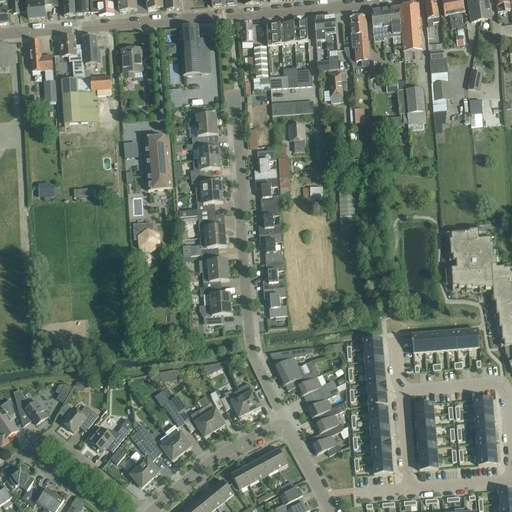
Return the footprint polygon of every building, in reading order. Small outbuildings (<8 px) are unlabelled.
[(54,6),(53,0),(38,0),(39,3),(21,5),(21,14),(22,14),(22,13),(28,12),(29,20),(45,19),(44,6),(54,6)] [(76,17),(74,0),(62,0),(64,18),(76,17)] [(74,0),(76,17),(89,16),(87,0),(74,0)] [(89,0),(91,14),(99,14),(98,0),(89,0)] [(114,16),(113,0),(98,0),(99,14),(99,17),(114,16)] [(118,0),(119,7),(118,7),(118,9),(119,9),(120,13),(137,11),(135,0),(118,0)] [(146,0),(147,1),(148,11),(163,9),(161,0),(146,0)] [(165,0),(166,1),(166,11),(181,10),(179,0),(165,0)] [(457,30),(452,0),(445,0),(441,1),(443,11),(445,18),(449,17),(452,31),(457,30)] [(462,0),(452,0),(457,30),(463,29),(460,14),(465,14),(464,7),(462,0)] [(480,2),(479,0),(467,0),(471,24),(481,22),(478,3),(480,2)] [(488,0),(479,0),(480,2),(478,3),(481,22),(491,20),(488,0)] [(496,0),(498,14),(505,13),(510,12),(508,0),(496,0)] [(7,1),(0,1),(0,25),(9,25),(7,10),(3,10),(3,6),(7,5),(7,1)] [(437,2),(425,4),(428,29),(427,29),(427,39),(435,39),(433,28),(433,24),(439,23),(438,19),(439,18),(437,2)] [(418,5),(400,7),(404,53),(422,52),(418,5)] [(399,8),(390,9),(393,37),(402,35),(399,8)] [(390,9),(381,11),(383,30),(382,30),(383,38),(393,37),(390,9)] [(383,30),(381,11),(371,12),(374,43),(384,43),(383,38),(382,30),(383,30)] [(336,35),(335,17),(314,20),(317,49),(326,48),(327,51),(332,50),(331,35),(336,35)] [(356,63),(369,62),(366,18),(350,19),(352,51),(355,51),(356,63)] [(293,25),(295,45),(295,44),(308,43),(307,23),(296,24),(296,25),(294,25),(293,25)] [(252,25),(241,26),(241,44),(253,44),(252,25)] [(295,45),(293,25),(283,26),(283,27),(280,27),(280,26),(281,46),(282,46),(295,45)] [(281,46),(280,26),(270,27),(270,28),(267,28),(266,28),(267,47),(281,46)] [(180,29),(183,77),(211,75),(208,40),(199,41),(198,28),(180,29)] [(97,57),(95,38),(95,37),(83,38),(85,66),(100,65),(99,56),(97,57)] [(465,48),(463,38),(457,39),(457,43),(458,49),(465,48)] [(92,92),(91,79),(84,80),(84,71),(82,51),(76,52),(75,39),(61,40),(62,58),(69,58),(69,63),(72,63),(74,81),(62,82),(65,126),(100,123),(97,92),(92,92)] [(40,42),(30,42),(32,72),(53,71),(52,67),(52,57),(41,58),(40,42)] [(0,44),(0,68),(8,67),(6,44),(0,44)] [(265,48),(253,49),(253,58),(254,72),(255,80),(267,79),(265,48)] [(132,59),(132,50),(122,51),(124,81),(132,80),(131,74),(130,59),(132,59)] [(141,50),(132,50),(132,59),(130,59),(131,74),(142,73),(141,50)] [(443,52),(430,53),(431,61),(444,60),(443,52)] [(254,72),(253,58),(244,59),(245,73),(254,72)] [(318,73),(328,72),(328,63),(318,64),(318,73)] [(328,64),(329,72),(339,71),(338,63),(328,64)] [(378,65),(371,66),(373,82),(380,81),(378,65)] [(340,74),(329,76),(328,76),(331,105),(343,104),(342,98),(343,98),(340,74)] [(481,94),(484,76),(473,74),(470,92),(481,94)] [(92,92),(97,92),(112,91),(111,78),(91,79),(92,92)] [(259,80),(260,92),(270,91),(269,79),(259,80)] [(396,81),(386,82),(387,91),(397,90),(396,85),(396,81)] [(449,83),(431,84),(433,108),(447,107),(447,102),(450,101),(449,83)] [(169,91),(170,109),(183,109),(182,90),(169,91)] [(423,91),(407,93),(409,114),(410,119),(425,117),(423,91)] [(409,114),(407,93),(397,94),(400,115),(409,114)] [(482,101),(470,101),(470,116),(482,115),(482,101)] [(127,119),(131,119),(142,118),(142,110),(131,111),(126,111),(122,112),(122,120),(127,119)] [(197,127),(217,126),(216,115),(205,116),(204,110),(190,111),(190,121),(189,121),(187,128),(197,127)] [(364,124),(364,110),(354,110),(354,125),(364,124)] [(337,122),(326,123),(327,132),(338,131),(337,122)] [(217,126),(197,127),(198,138),(192,139),(192,145),(207,144),(206,138),(218,137),(217,126)] [(294,143),(294,154),(305,154),(304,126),(289,126),(290,143),(294,143)] [(256,132),(249,132),(250,150),(257,149),(256,132)] [(60,151),(81,150),(80,136),(59,137),(60,151)] [(172,191),(169,148),(169,138),(144,139),(144,149),(146,165),(148,193),(172,191)] [(207,144),(192,145),(194,162),(220,160),(219,149),(207,150),(207,144)] [(255,182),(277,180),(277,171),(270,172),(269,163),(276,163),(275,152),(267,153),(257,153),(258,164),(260,164),(260,172),(254,173),(255,182)] [(278,159),(280,196),(290,196),(289,159),(278,159)] [(220,160),(194,162),(195,179),(210,178),(209,172),(220,171),(220,160)] [(210,178),(195,179),(191,179),(192,186),(196,185),(196,196),(222,194),(221,183),(210,184),(210,178)] [(278,189),(277,180),(255,182),(256,191),(262,190),(262,199),(261,199),(261,209),(279,207),(279,197),(272,198),(271,189),(278,189)] [(354,187),(340,188),(341,230),(355,230),(354,187)] [(323,188),(310,188),(310,202),(323,201),(323,188)] [(196,196),(198,211),(181,212),(181,219),(213,217),(212,205),(223,204),(223,199),(224,198),(223,195),(222,195),(222,194),(196,196)] [(279,207),(261,209),(262,219),(264,219),(264,227),(259,228),(259,237),(282,235),(281,226),(274,227),(273,218),(280,218),(279,207)] [(213,217),(181,219),(182,233),(186,232),(186,224),(198,223),(199,232),(205,232),(206,239),(226,238),(225,227),(214,228),(213,217)] [(152,226),(133,227),(135,242),(139,242),(139,251),(150,256),(159,250),(159,238),(153,235),(152,226)] [(511,268),(510,268),(509,268),(509,270),(504,270),(504,268),(497,269),(496,258),(494,258),(494,253),(495,253),(495,252),(494,252),(493,245),(491,245),(491,239),(487,239),(487,230),(469,232),(469,233),(451,235),(451,241),(453,241),(454,255),(452,255),(452,262),(459,261),(460,269),(448,269),(449,284),(455,284),(455,291),(462,291),(462,289),(468,288),(468,292),(475,292),(475,290),(481,289),(482,293),(488,293),(488,291),(495,290),(495,303),(493,303),(493,309),(497,309),(498,316),(495,316),(496,322),(500,322),(500,328),(498,329),(498,335),(502,335),(503,341),(500,342),(501,348),(505,348),(505,356),(506,356),(511,371),(511,268)] [(282,235),(259,237),(260,246),(266,245),(266,254),(265,254),(266,264),(284,262),(283,252),(276,253),(275,244),(282,244),(282,235)] [(226,238),(206,239),(206,246),(200,247),(201,257),(216,255),(215,249),(227,248),(226,238)] [(201,257),(202,263),(197,263),(198,274),(209,273),(228,271),(228,261),(216,262),(216,255),(201,257)] [(284,262),(266,264),(267,274),(268,274),(269,282),(263,283),(264,292),(286,290),(285,281),(278,282),(277,273),(284,273),(284,262)] [(228,271),(209,273),(209,283),(203,284),(204,290),(218,289),(218,283),(229,282),(228,271)] [(218,289),(204,290),(200,291),(200,297),(210,296),(211,307),(231,305),(230,295),(219,296),(218,289)] [(286,290),(264,292),(264,301),(270,300),(271,309),(269,309),(270,319),(288,318),(287,307),(280,308),(279,299),(287,299),(286,290)] [(231,305),(211,307),(201,308),(204,318),(206,318),(207,326),(221,325),(221,317),(232,316),(231,305)] [(478,331),(467,332),(468,351),(479,350),(478,331)] [(467,332),(456,333),(458,352),(468,351),(467,332)] [(456,333),(445,334),(447,353),(458,352),(456,333)] [(445,334),(434,335),(436,354),(447,353),(445,334)] [(434,335),(423,336),(425,355),(436,354),(434,335)] [(423,336),(412,337),(414,356),(425,355),(423,336)] [(383,352),(382,340),(363,342),(364,353),(383,352)] [(280,377),(299,368),(294,359),(306,357),(307,355),(306,350),(280,354),(270,355),(272,359),(272,358),(271,356),(281,354),(284,360),(286,359),(287,362),(274,368),(274,369),(276,368),(280,377)] [(384,362),(383,352),(364,353),(365,364),(384,362)] [(385,373),(384,362),(365,364),(366,375),(385,373)] [(304,366),(299,368),(280,377),(285,386),(283,387),(284,388),(297,381),(298,383),(295,384),(297,388),(299,388),(299,387),(318,378),(316,373),(314,372),(312,373),(307,365),(304,366)] [(208,366),(203,367),(207,376),(212,374),(208,366)] [(178,381),(176,372),(152,376),(157,383),(162,383),(163,384),(178,381)] [(386,384),(385,373),(366,375),(366,385),(386,384)] [(319,378),(318,378),(299,387),(299,388),(303,397),(302,398),(315,392),(316,394),(313,395),(315,399),(337,388),(334,384),(332,383),(321,388),(317,379),(319,378)] [(386,395),(386,384),(366,385),(367,396),(386,395)] [(60,386),(56,392),(61,395),(57,401),(62,404),(72,388),(66,385),(60,386)] [(337,388),(315,399),(317,403),(320,402),(320,404),(308,410),(309,410),(314,419),(312,419),(312,420),(323,415),(323,414),(332,410),(328,401),(338,396),(339,393),(337,388)] [(243,390),(239,392),(250,413),(261,408),(251,389),(244,392),(243,390)] [(250,413),(239,392),(231,396),(230,394),(225,396),(226,398),(220,401),(226,412),(234,408),(239,419),(250,413)] [(387,406),(386,395),(367,396),(368,408),(387,406)] [(493,411),(492,400),(473,402),(474,413),(493,411)] [(0,443),(2,446),(9,441),(7,440),(18,432),(9,419),(15,415),(10,401),(1,407),(4,412),(0,414),(0,443)] [(17,407),(21,419),(23,428),(30,424),(28,418),(30,417),(37,426),(48,418),(37,403),(31,407),(26,401),(17,407)] [(184,423),(178,415),(172,406),(169,401),(164,405),(179,427),(184,423)] [(323,414),(323,415),(325,418),(327,417),(328,419),(315,425),(315,426),(317,425),(321,434),(322,435),(340,426),(340,425),(336,417),(346,411),(347,409),(344,404),(332,410),(323,414)] [(211,405),(201,411),(215,433),(225,426),(220,418),(216,411),(215,412),(211,405)] [(434,416),(433,405),(414,407),(415,418),(434,416)] [(89,430),(95,422),(99,417),(86,407),(80,414),(74,409),(62,424),(74,434),(82,424),(89,430)] [(389,420),(388,409),(369,411),(369,422),(389,420)] [(178,415),(184,423),(191,434),(196,430),(183,411),(178,415)] [(215,433),(201,411),(191,417),(204,439),(215,433)] [(493,411),(474,413),(475,424),(494,422),(493,411)] [(435,427),(434,416),(415,418),(416,429),(435,427)] [(125,425),(118,434),(116,433),(115,432),(113,432),(111,432),(109,433),(107,434),(101,429),(89,442),(93,446),(93,447),(93,449),(98,453),(99,451),(103,454),(107,449),(113,454),(119,446),(132,430),(132,424),(127,420),(124,424),(125,425)] [(389,431),(389,420),(369,422),(370,433),(389,431)] [(494,422),(475,424),(476,434),(495,433),(494,422)] [(322,435),(321,434),(320,435),(322,439),(324,438),(325,440),(312,446),(312,447),(314,446),(318,455),(317,456),(327,452),(329,458),(338,453),(342,452),(340,448),(337,446),(336,447),(332,437),(343,432),(344,430),(342,425),(340,425),(340,426),(322,435)] [(436,438),(435,427),(416,429),(417,439),(436,438)] [(390,442),(389,431),(370,433),(371,443),(390,442)] [(495,433),(476,434),(477,445),(496,444),(495,433)] [(180,434),(171,441),(182,455),(191,448),(180,434)] [(149,438),(144,442),(158,459),(163,454),(157,447),(158,446),(150,437),(149,438)] [(437,449),(436,438),(417,439),(418,450),(437,449)] [(182,455),(171,441),(161,449),(166,455),(172,463),(182,455)] [(139,446),(138,447),(146,456),(147,456),(153,463),(158,459),(144,442),(139,446)] [(391,453),(390,442),(371,443),(372,454),(391,453)] [(496,444),(477,445),(478,456),(497,454),(496,444)] [(110,461),(117,466),(127,455),(120,449),(110,461)] [(438,459),(437,449),(418,450),(419,461),(438,459)] [(270,456),(278,471),(288,466),(280,450),(270,456)] [(392,463),(391,453),(372,454),(373,465),(392,463)] [(497,454),(478,456),(478,467),(498,466),(497,454)] [(270,456),(260,461),(268,476),(278,471),(270,456)] [(144,458),(136,465),(151,481),(160,473),(148,460),(147,461),(144,458)] [(439,471),(438,459),(419,461),(420,472),(439,471)] [(268,476),(260,461),(251,466),(259,481),(268,476)] [(393,475),(392,463),(373,465),(374,476),(393,475)] [(151,481),(136,465),(127,473),(142,489),(151,481)] [(251,466),(241,471),(249,486),(259,481),(251,466)] [(249,486),(241,471),(231,476),(240,491),(249,486)] [(10,480),(6,483),(12,491),(18,487),(19,488),(19,487),(27,493),(35,482),(35,481),(34,482),(21,473),(21,472),(21,473),(10,480)] [(215,489),(226,502),(234,495),(223,482),(215,489)] [(2,486),(0,487),(0,503),(2,507),(12,500),(2,485),(2,486)] [(275,511),(287,511),(306,503),(303,504),(301,499),(303,498),(301,495),(302,495),(299,488),(280,497),(285,506),(275,510),(275,511)] [(35,496),(33,499),(28,505),(34,509),(37,504),(45,510),(55,496),(47,490),(47,489),(40,499),(35,496)] [(226,502),(215,489),(206,496),(217,509),(226,502)] [(511,504),(511,492),(498,494),(499,505),(511,504)] [(28,505),(33,499),(26,495),(26,494),(22,500),(28,505)] [(55,496),(45,510),(44,511),(57,511),(65,502),(64,501),(64,502),(55,496)] [(206,496),(198,502),(205,511),(213,511),(217,509),(206,496)] [(205,511),(198,502),(189,509),(191,511),(205,511)] [(306,503),(287,511),(309,511),(309,510),(309,509),(306,503)]
